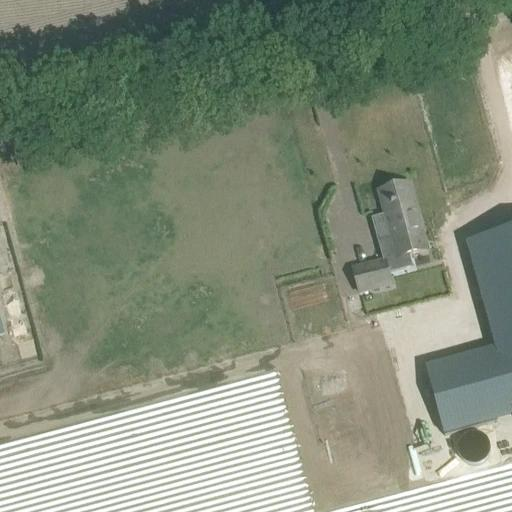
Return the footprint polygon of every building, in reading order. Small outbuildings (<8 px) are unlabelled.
[(379,244),(392,240),(398,259),(428,252),(409,185),(379,193),(386,217),(373,220),(379,244)] [(511,221),(460,235),(486,334),(416,352),(439,442),(511,423),(511,221)] [(360,294),(391,286),(385,262),(354,271),(360,294)] [(429,280),(444,280),(445,263),(430,263),(429,280)] [(416,287),(370,300),(376,323),(423,310),(416,287)]
